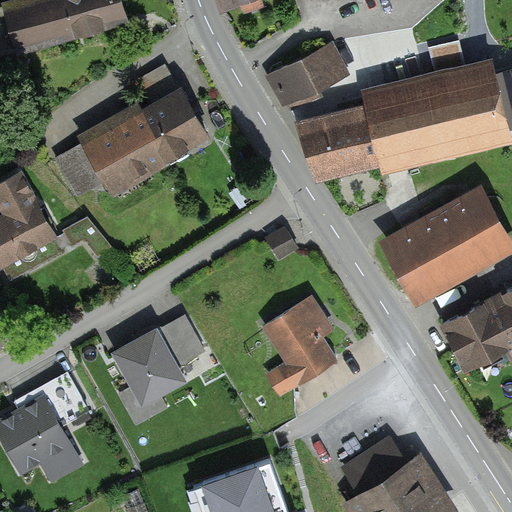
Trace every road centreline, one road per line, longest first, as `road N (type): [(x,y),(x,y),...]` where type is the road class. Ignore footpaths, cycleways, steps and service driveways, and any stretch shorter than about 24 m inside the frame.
road 1 (tertiary): [(511,504),(309,191)]
road 2 (residential): [(309,191),(0,372)]
road 3 (tertiary): [(309,191),(199,0)]
